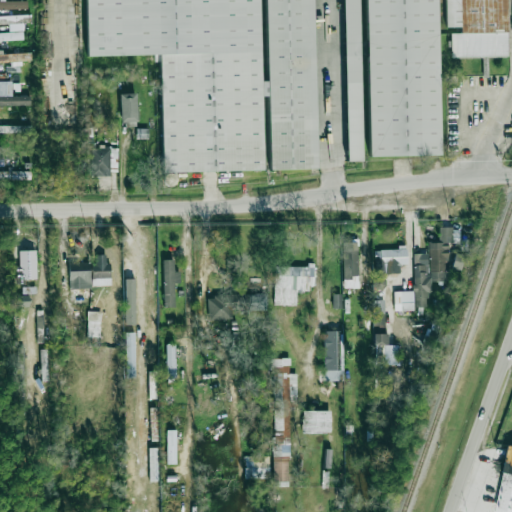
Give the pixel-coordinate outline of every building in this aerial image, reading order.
[(0,0),(0,9),(27,9),(27,0),(0,0)] [(85,0),(86,56),(160,55),(161,172),(265,171),(265,169),(321,169),(320,0),(85,0)] [(362,161),(358,0),(342,0),(346,161),(362,161)] [(364,0),(367,157),(439,156),(437,0),(445,0),(446,27),(461,27),(460,33),(450,33),(451,58),(508,57),(506,0),(364,0)] [(0,41),(24,39),(22,23),(31,22),(30,14),(0,16),(0,24),(8,24),(8,33),(0,33),(0,41)] [(31,53),(0,54),(0,61),(31,61),(31,53)] [(30,96),(12,96),(12,81),(0,81),(0,105),(30,105),(30,96)] [(121,122),(138,122),(136,93),(119,94),(121,122)] [(31,127),(0,125),(0,132),(31,133),(31,127)] [(109,176),(110,148),(91,148),(90,175),(109,176)] [(30,171),(0,171),(0,179),(30,179),(30,171)] [(447,281),(447,242),(459,243),(460,228),(439,228),(439,242),(428,242),(428,253),(414,253),(414,307),(429,307),(429,281),(447,281)] [(357,242),(342,242),(343,278),(358,278),(357,242)] [(407,264),(407,249),(374,250),(374,274),(400,273),(400,264),(407,264)] [(110,263),(106,263),(106,254),(96,254),(96,263),(91,263),(92,286),(111,285),(110,263)] [(463,255),(454,254),(453,268),(461,270),(463,255)] [(173,259),(163,260),(163,307),(175,307),(175,284),(180,283),(179,271),(174,271),(173,259)] [(90,262),(69,263),(69,288),(91,288),(90,262)] [(296,305),(296,292),(312,292),(313,266),(275,265),(273,305),(296,305)] [(133,267),(125,267),(126,313),(134,313),(133,267)] [(155,270),(148,270),(147,297),(154,298),(155,270)] [(394,310),(414,310),(413,291),(394,291),(394,310)] [(231,320),(231,310),(267,310),(267,294),(207,294),(207,320),(231,320)] [(16,307),(27,307),(27,296),(16,296),(16,307)] [(384,313),(384,300),(373,300),(373,313),(384,313)] [(100,337),(101,312),(87,311),(87,336),(100,337)] [(343,380),(342,330),(323,331),(324,381),(343,380)] [(387,345),(387,334),(374,333),(374,345),(383,345),(382,364),(397,365),(397,345),(387,345)] [(86,347),(99,347),(100,338),(87,337),(86,347)] [(166,378),(175,378),(175,344),(166,344),(166,378)] [(47,349),(40,349),(41,382),(48,381),(47,349)] [(272,486),(291,486),(291,374),(289,374),(289,358),(272,358),(272,486)] [(149,407),(150,441),(159,441),(158,407),(149,407)] [(331,433),(330,411),(302,411),(302,433),(331,433)] [(128,458),(137,458),(136,413),(127,413),(128,458)] [(166,463),(175,464),(176,430),(167,430),(166,463)] [(511,444),(506,444),(496,509),(511,511),(511,444)] [(269,456),(244,456),(245,478),(269,478),(269,456)] [(158,511),(159,471),(149,471),(148,511),(158,511)]
